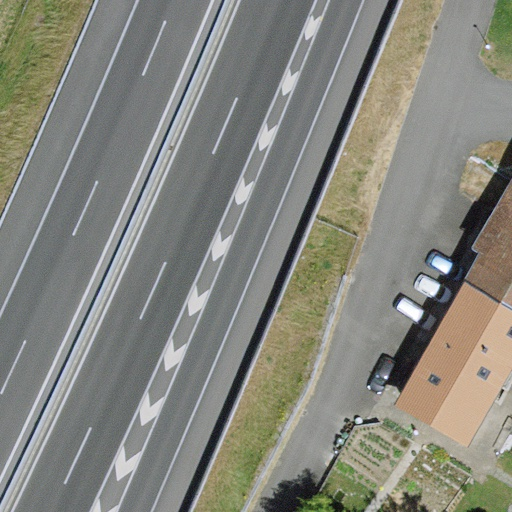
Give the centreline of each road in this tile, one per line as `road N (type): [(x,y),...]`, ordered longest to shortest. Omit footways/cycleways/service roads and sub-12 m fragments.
road 1 (motorway): [(50,511),(276,0)]
road 2 (motorway): [(134,511),(346,0)]
road 3 (residential): [(279,511),(357,334),(469,0)]
road 4 (motorway): [(173,0),(0,392)]
